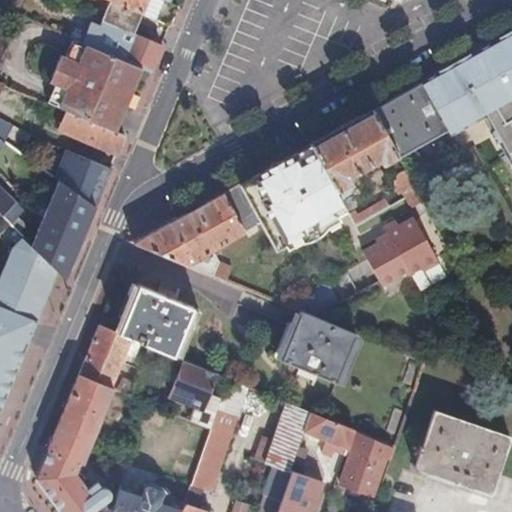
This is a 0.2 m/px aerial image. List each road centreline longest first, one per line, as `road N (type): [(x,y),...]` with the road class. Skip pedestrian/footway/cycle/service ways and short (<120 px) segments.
road 1 (residential): [(128,189),(176,182),(508,0)]
road 2 (residential): [(128,189),(0,496)]
road 3 (residential): [(208,0),(128,189)]
